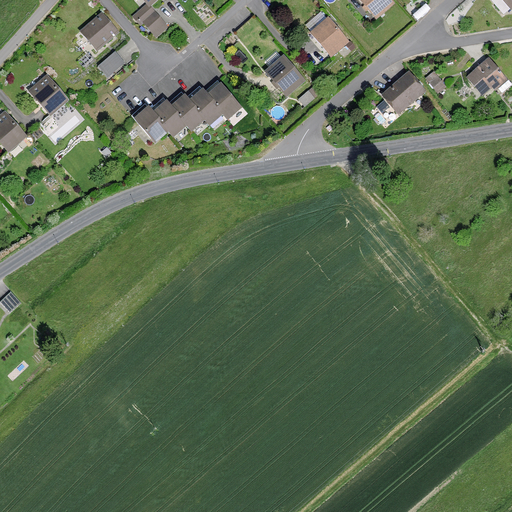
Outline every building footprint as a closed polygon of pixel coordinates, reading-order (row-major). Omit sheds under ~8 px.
[(357,0),(376,20),(395,4),(391,0),(357,0)] [(511,0),(502,0),(511,10),(511,0)] [(148,7),(146,5),(132,17),(141,27),(144,24),(156,38),(168,28),(149,6),(148,7)] [(322,12),(306,22),(310,29),(326,18),(322,12)] [(98,52),(118,34),(101,14),(80,32),(98,52)] [(265,31),(253,17),(235,34),(246,47),(265,31)] [(309,35),(331,58),(349,41),(328,18),(309,35)] [(108,76),(123,63),(115,53),(99,67),(108,76)] [(265,73),(287,98),(305,81),(283,56),(265,73)] [(507,80),(488,59),(467,79),(483,96),(492,87),(495,91),(507,80)] [(398,115),(426,92),(409,72),(382,96),(398,115)] [(434,73),(426,79),(439,95),(447,89),(434,73)] [(29,92),(51,116),(68,101),(47,77),(29,92)] [(223,115),(227,121),(241,109),(221,85),(207,96),(223,115)] [(313,87),(298,100),(304,107),(320,94),(313,87)] [(205,121),(209,126),(223,115),(207,96),(203,91),(189,102),(205,121)] [(187,127),(191,132),(205,121),(189,102),(184,97),(171,108),(187,127)] [(169,133),(173,138),(187,127),(171,108),(166,103),(153,114),(169,133)] [(134,119),(155,144),(169,133),(153,114),(148,108),(134,119)] [(0,116),(0,142),(8,153),(26,137),(5,112),(0,116)] [(9,311),(20,302),(11,293),(1,302),(9,311)]
